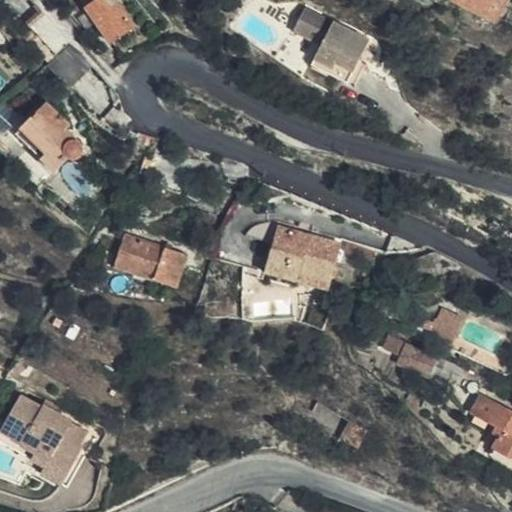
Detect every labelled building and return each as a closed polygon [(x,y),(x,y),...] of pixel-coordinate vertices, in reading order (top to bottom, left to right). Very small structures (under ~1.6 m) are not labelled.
[(135,25),(120,2),(114,7),(108,0),(98,0),(87,8),(111,42),(135,25)] [(455,0),(495,20),(505,0),(455,0)] [(313,45),(306,55),(342,79),(362,47),(304,9),(289,30),(313,45)] [(342,79),(306,55),(301,63),(343,90),(368,51),(362,47),(342,79)] [(90,68),(71,48),(50,65),(71,86),(90,68)] [(62,135),(69,130),(71,125),(46,103),(21,130),(45,155),(41,160),(54,173),(68,158),(69,159),(70,159),(73,159),(76,157),(78,156),(81,153),(82,149),(82,147),(81,145),(79,141),(75,141),(73,140),(69,141),(62,135)] [(45,155),(21,130),(15,135),(41,160),(45,155)] [(79,141),(69,130),(62,135),(69,141),(73,140),(75,141),(79,141)] [(330,290),(341,245),(278,227),(265,272),(330,290)] [(177,287),(187,256),(125,234),(115,266),(177,287)] [(345,253),(373,263),(377,252),(348,243),(345,253)] [(373,265),(381,268),(385,255),(377,252),(373,263),(373,265)] [(436,327),(457,336),(466,316),(446,306),(436,327)] [(66,351),(78,327),(51,316),(40,338),(66,351)] [(428,376),(437,357),(389,337),(384,347),(401,354),(397,362),(428,376)] [(472,414),(495,428),(503,431),(500,438),(493,449),(511,458),(511,411),(483,396),(472,414)] [(71,425),(72,423),(43,408),(42,410),(22,400),(11,421),(0,441),(0,445),(16,454),(20,447),(49,462),(50,459),(72,470),(83,448),(81,446),(88,434),(71,425)] [(345,434),(361,443),(369,429),(318,401),(312,410),(305,406),(299,416),(342,440),(345,434)] [(0,441),(11,421),(1,416),(0,418),(0,441)] [(75,417),(72,423),(71,425),(88,434),(81,446),(83,448),(72,470),(50,459),(49,462),(20,447),(16,454),(45,468),(41,477),(70,492),(102,431),(75,417)] [(503,431),(495,428),(492,434),(500,438),(503,431)]
